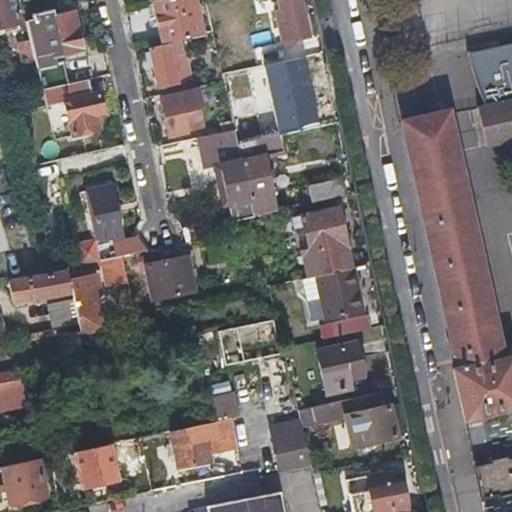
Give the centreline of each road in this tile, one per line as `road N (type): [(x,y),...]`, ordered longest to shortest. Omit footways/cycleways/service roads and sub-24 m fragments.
road 1 (residential): [(338,0),(451,511)]
road 2 (residential): [(153,217),(107,0)]
